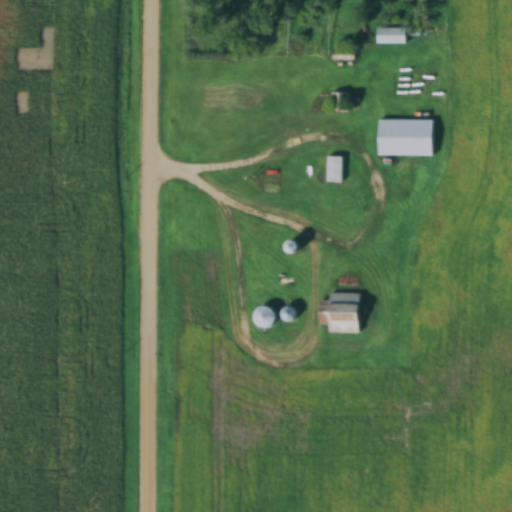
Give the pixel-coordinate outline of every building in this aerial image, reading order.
[(408,45),(408,28),(378,28),(378,45),(408,45)] [(333,60),(354,60),(354,48),(333,48),(333,60)] [(331,111),(348,111),(348,93),(331,93),(331,111)] [(435,157),(435,120),(380,120),(380,157),(435,157)] [(328,182),(343,183),(344,158),(328,157),(328,182)] [(362,294),(331,294),(331,302),(323,302),(323,326),(331,326),(331,335),(362,335),(362,294)] [(275,310),(260,309),(259,328),(275,329),(275,310)] [(304,328),(290,327),(289,344),(302,346),(304,328)]
